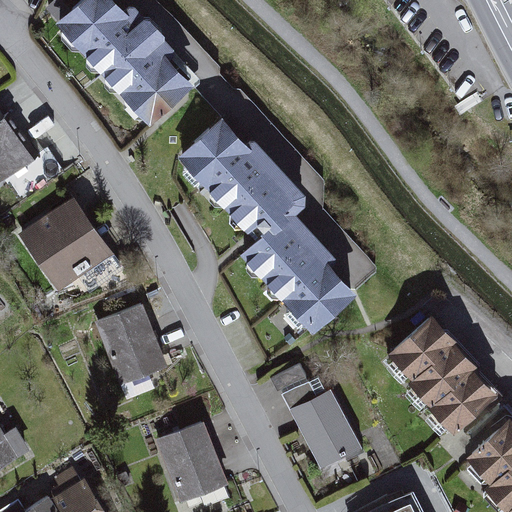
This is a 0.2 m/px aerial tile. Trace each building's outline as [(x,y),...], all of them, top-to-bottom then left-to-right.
[(113,0),(90,0),(61,28),(163,134),(204,95),(113,0)] [(0,97),(0,191),(46,157),(0,97)] [(231,117),(186,159),(260,238),(305,196),(231,117)] [(66,192),(19,232),(67,289),(114,249),(66,192)] [(284,219),(243,261),(317,333),(358,291),(284,219)] [(143,305),(99,324),(125,386),(169,368),(143,305)] [(434,316),(389,357),(456,430),(501,389),(434,316)] [(325,371),(283,394),(326,472),(368,449),(325,371)] [(0,415),(0,475),(26,461),(0,415)] [(200,425),(160,444),(187,498),(227,479),(200,425)] [(511,428),(475,453),(511,506),(511,428)] [(110,511),(89,479),(53,502),(58,511),(110,511)] [(401,511),(392,496),(362,511),(401,511)] [(54,511),(45,497),(21,511),(54,511)]
